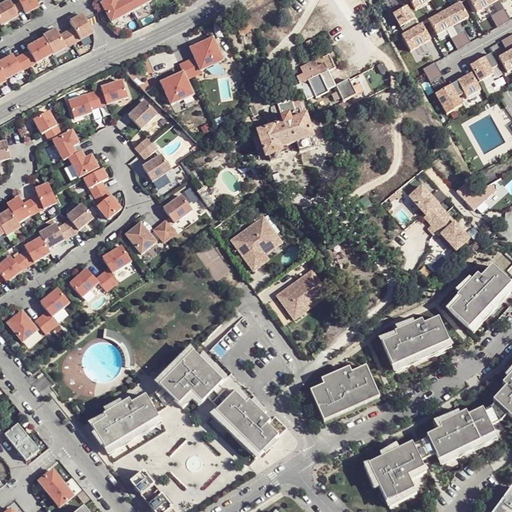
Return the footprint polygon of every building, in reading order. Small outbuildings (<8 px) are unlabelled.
[(11,0),(0,6),(0,24),(1,27),(18,18),(16,13),(23,10),(17,0),(11,0)] [(17,0),(23,10),(26,15),(39,8),(35,1),(37,0),(17,0)] [(113,24),(132,13),(125,1),(118,5),(115,0),(111,0),(102,6),(113,24)] [(126,0),(125,1),(132,13),(152,2),(151,0),(126,0)] [(430,1),(429,0),(408,0),(415,10),(430,1)] [(468,0),(476,14),(492,5),(489,0),(468,0)] [(468,18),(460,3),(444,12),(452,27),(468,18)] [(417,27),(406,7),(392,15),(403,35),(417,27)] [(497,13),(503,25),(510,21),(503,10),(497,13)] [(452,27),(444,12),(438,15),(428,21),(436,36),(452,27)] [(490,17),(497,28),(503,25),(497,13),(490,17)] [(67,34),(73,46),(93,35),(83,16),(70,23),(74,30),(67,34)] [(421,25),(417,27),(403,35),(401,36),(410,52),(430,41),(421,25)] [(53,55),(53,56),(73,46),(67,34),(59,38),(56,30),(43,37),(44,39),(53,55)] [(457,36),(463,47),(470,43),(464,32),(457,36)] [(184,71),(163,82),(173,104),(195,93),(188,78),(203,70),(202,68),(223,58),(213,36),(191,46),(196,56),(180,63),(184,71)] [(451,39),(457,51),(463,47),(457,36),(451,39)] [(511,70),(511,46),(507,38),(501,42),(507,53),(498,59),(506,74),(511,70)] [(22,56),(29,68),(53,55),(44,39),(27,48),(29,52),(22,56)] [(154,74),(175,67),(169,50),(148,57),(154,74)] [(490,55),(470,67),(479,82),(493,74),(491,71),(497,67),(490,55)] [(0,63),(0,73),(5,81),(29,68),(22,56),(15,60),(12,56),(0,63)] [(326,66),(329,73),(336,70),(330,57),(323,60),(326,66)] [(297,79),(300,86),(329,73),(326,66),(319,69),(316,63),(301,70),(304,76),(297,79)] [(427,76),(438,70),(435,63),(423,70),(427,76)] [(430,82),(442,76),(438,70),(427,76),(430,82)] [(329,73),(300,86),(303,92),(307,101),(315,98),(316,100),(329,94),(328,92),(336,88),(329,73)] [(471,74),(450,86),(457,98),(464,94),(466,99),(480,91),(471,74)] [(96,93),(101,108),(130,98),(125,81),(103,88),(104,90),(96,93)] [(349,82),(336,88),(343,104),(356,98),(349,82)] [(300,86),(293,89),(295,95),(303,92),(300,86)] [(457,98),(450,86),(448,87),(435,95),(446,115),(462,106),(457,98)] [(277,106),(284,125),(302,119),(300,111),(301,111),(297,99),(296,100),(295,95),(293,89),(284,91),(287,103),(277,106)] [(101,108),(96,93),(88,95),(88,96),(71,102),(77,119),(94,113),(93,111),(101,108)] [(131,118),(143,131),(159,115),(147,102),(131,118)] [(47,133),(51,140),(63,134),(51,112),(36,120),(44,135),(47,133)] [(313,138),(306,118),(302,119),(284,125),(272,129),(272,130),(259,134),(267,158),(269,157),(271,162),(281,159),(279,154),(281,153),(280,149),(297,143),(300,153),(315,148),(312,138),(313,138)] [(56,142),(66,162),(71,159),(79,155),(75,147),(81,144),(75,132),(56,142)] [(138,149),(143,155),(155,144),(150,138),(138,149)] [(0,163),(13,160),(9,142),(0,144),(0,163)] [(143,155),(148,160),(160,150),(155,144),(143,155)] [(82,179),(101,169),(93,154),(86,157),(84,152),(79,155),(71,159),(82,179)] [(166,154),(146,165),(155,181),(175,170),(166,154)] [(92,189),(97,198),(109,191),(104,183),(110,180),(105,169),(86,179),(92,189)] [(475,211),(481,204),(464,185),(457,192),(475,211)] [(34,202),(40,215),(60,207),(52,187),(39,192),(41,199),(34,202)] [(422,187),(410,198),(427,216),(425,218),(433,226),(447,214),(422,187)] [(109,191),(97,198),(102,205),(100,207),(110,220),(124,210),(109,191)] [(166,207),(175,223),(194,211),(185,196),(166,207)] [(14,213),(22,226),(40,215),(34,202),(27,207),(23,200),(11,208),(14,213)] [(72,220),(66,224),(74,236),(95,219),(84,204),(69,217),(72,220)] [(24,229),(22,226),(14,213),(0,220),(0,238),(0,239),(7,235),(9,238),(24,229)] [(433,226),(429,230),(434,236),(439,232),(444,228),(447,231),(443,235),(457,251),(470,240),(447,214),(433,226)] [(242,253),(256,271),(271,260),(267,255),(275,249),(271,243),(280,237),(266,218),(234,241),(240,250),(243,248),(245,251),(242,253)] [(167,219),(161,224),(171,237),(177,232),(167,219)] [(127,234),(142,253),(157,241),(142,222),(127,234)] [(58,224),(41,234),(43,238),(50,250),(74,236),(66,224),(60,228),(58,224)] [(161,224),(155,229),(165,242),(171,237),(161,224)] [(284,243),(280,237),(271,243),(275,249),(284,243)] [(22,255),(30,267),(52,253),(50,250),(43,238),(27,247),(29,251),(22,255)] [(104,275),(114,287),(120,282),(114,274),(133,261),(123,246),(104,259),(111,269),(104,275)] [(13,257),(0,267),(0,271),(6,280),(9,283),(30,267),(22,255),(15,261),(13,257)] [(452,313),(473,330),(511,285),(511,283),(494,267),(483,279),(479,275),(459,298),(463,301),(452,313)] [(72,285),(84,298),(101,283),(108,292),(114,287),(104,275),(98,280),(89,270),(72,285)] [(308,312),(305,307),(328,290),(314,272),(279,297),(296,320),(308,312)] [(43,318),(53,330),(60,325),(54,318),(72,304),(60,289),(43,304),(50,312),(43,318)] [(305,307),(308,312),(331,295),(328,290),(305,307)] [(9,324),(25,343),(40,331),(24,312),(9,324)] [(37,322),(47,335),(53,330),(43,318),(37,322)] [(384,343),(395,367),(451,342),(441,318),(426,324),(424,320),(397,332),(399,337),(384,343)] [(111,330),(109,330),(108,330),(107,338),(108,338),(113,339),(119,343),(123,346),(126,350),(128,355),(129,359),(129,363),(129,367),(137,368),(137,367),(137,359),(136,354),(134,349),(131,343),(127,338),(120,334),(114,331),(111,330)] [(195,353),(162,387),(163,388),(177,402),(181,406),(193,393),(204,404),(209,399),(222,386),(225,382),(195,353)] [(313,392),(324,417),(336,412),(338,417),(356,410),(353,404),(365,399),(380,393),(368,367),(354,373),(352,368),(330,378),(332,383),(326,386),(313,392)] [(493,409),(500,418),(508,412),(511,415),(511,375),(505,384),(508,387),(495,401),(498,403),(493,409)] [(209,399),(220,410),(233,397),(222,386),(209,399)] [(177,402),(163,388),(157,394),(149,399),(159,416),(170,409),(177,402)] [(220,410),(218,412),(262,456),(281,437),(269,425),(273,422),(251,401),(248,405),(237,393),(233,397),(220,410)] [(365,399),(367,404),(382,398),(380,393),(365,399)] [(95,428),(109,451),(162,419),(159,416),(149,399),(148,396),(134,404),(132,400),(106,416),(108,420),(95,428)] [(365,399),(353,404),(356,410),(367,404),(365,399)] [(438,455),(442,461),(497,434),(491,422),(500,418),(493,409),(486,412),(485,409),(470,416),(468,412),(441,425),(443,429),(429,436),(430,439),(438,455)] [(336,412),(324,417),(326,423),(338,417),(336,412)] [(7,436),(18,449),(31,438),(20,425),(7,436)] [(18,449),(28,462),(42,451),(31,438),(18,449)] [(424,462),(438,455),(430,439),(416,446),(424,462)] [(411,476),(427,468),(424,462),(416,446),(415,443),(371,465),(389,503),(417,490),(411,476)] [(41,482),(52,496),(53,494),(65,485),(54,472),(41,482)] [(146,472),(133,483),(147,501),(161,490),(146,472)] [(53,494),(63,508),(77,497),(66,484),(65,485),(53,494)] [(161,490),(147,501),(155,511),(171,511),(176,509),(161,490)] [(511,511),(511,491),(496,511),(511,511)]
